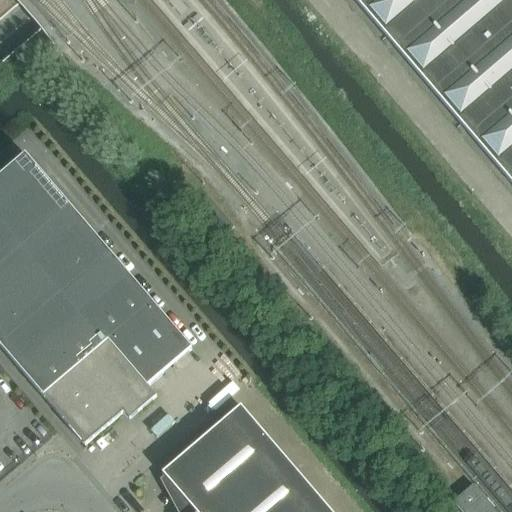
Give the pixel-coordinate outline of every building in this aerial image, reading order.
[(511,0),(352,0),(511,186),(511,0)] [(25,157),(0,178),(0,348),(85,448),(123,415),(129,422),(138,415),(143,411),(157,399),(148,389),(192,352),(25,157)] [(208,199),(194,211),(219,240),(233,228),(208,199)] [(328,511),(241,409),(162,476),(193,511),(328,511)] [(494,511),(473,487),(454,504),(460,511),(494,511)]
